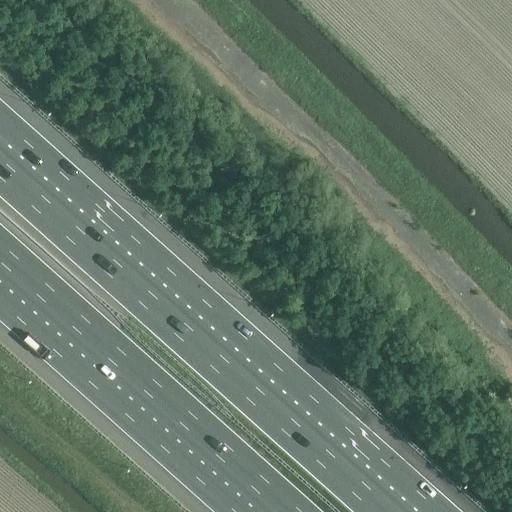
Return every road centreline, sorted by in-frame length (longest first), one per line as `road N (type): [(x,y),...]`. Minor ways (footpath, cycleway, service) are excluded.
road 1 (motorway): [(399,511),(0,155)]
road 2 (motorway): [(0,268),(272,511)]
